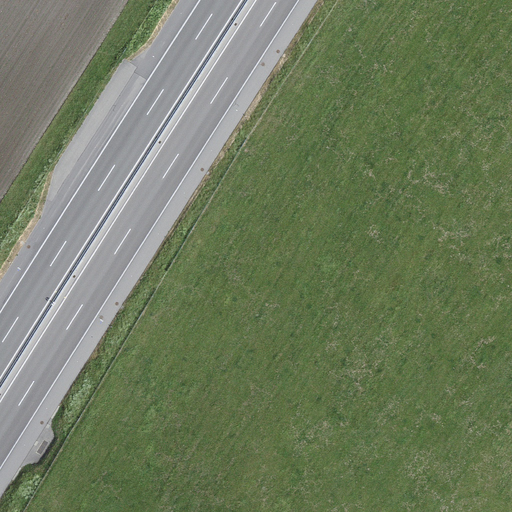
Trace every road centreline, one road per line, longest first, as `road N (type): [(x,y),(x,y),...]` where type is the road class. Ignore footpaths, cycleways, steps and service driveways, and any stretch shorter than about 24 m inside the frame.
road 1 (motorway): [(0,436),(277,0)]
road 2 (motorway): [(220,0),(0,345)]
